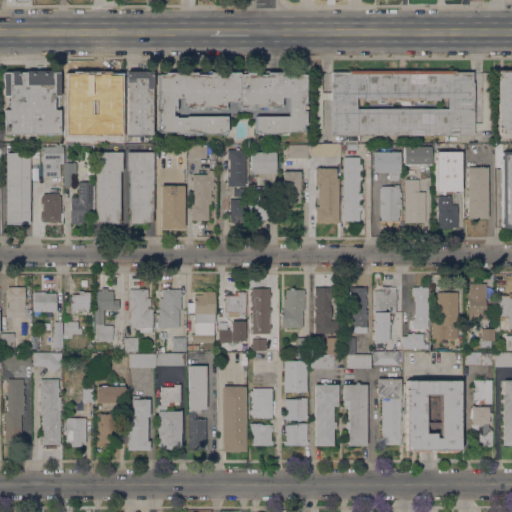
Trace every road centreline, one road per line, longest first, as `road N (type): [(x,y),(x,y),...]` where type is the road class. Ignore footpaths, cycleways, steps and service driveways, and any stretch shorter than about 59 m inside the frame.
road 1 (residential): [(511,480),(0,482)]
road 2 (residential): [(511,253),(0,253)]
road 3 (primary): [(511,32),(268,32)]
road 4 (primary): [(210,32),(0,32)]
